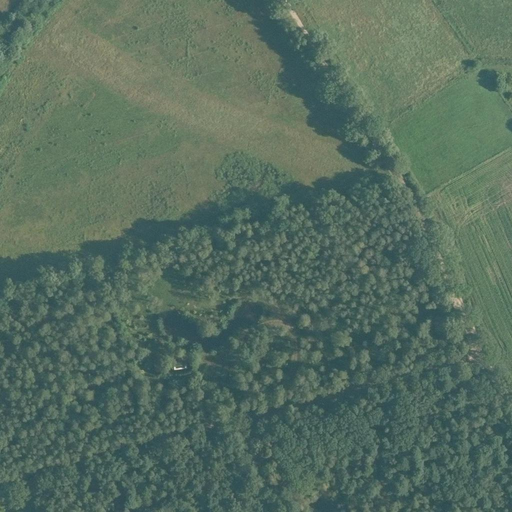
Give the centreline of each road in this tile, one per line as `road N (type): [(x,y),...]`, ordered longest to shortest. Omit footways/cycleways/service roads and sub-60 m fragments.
road 1 (track): [(480,354),(419,210),(283,0)]
road 2 (track): [(240,418),(480,354)]
road 3 (track): [(0,481),(240,418)]
